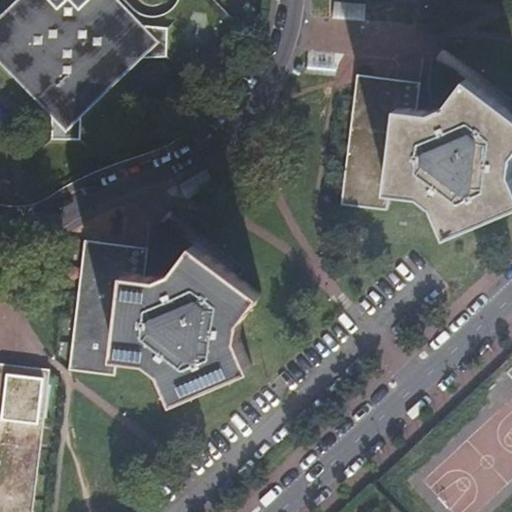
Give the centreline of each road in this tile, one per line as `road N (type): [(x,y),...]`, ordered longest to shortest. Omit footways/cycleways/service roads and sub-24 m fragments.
road 1 (residential): [(295,0),(280,62),(220,139),(142,185),(50,222),(0,227)]
road 2 (residential): [(511,291),(276,511)]
